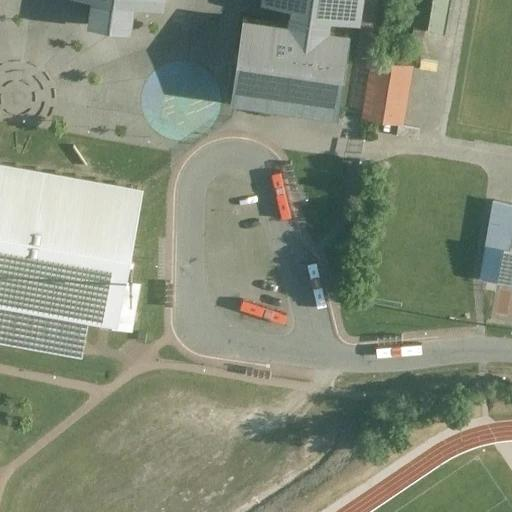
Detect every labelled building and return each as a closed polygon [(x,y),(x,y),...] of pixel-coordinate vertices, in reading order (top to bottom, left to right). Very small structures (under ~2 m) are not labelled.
[(88,0),(85,25),(129,31),(133,4),(153,7),(153,0),(280,0),(277,25),(241,20),(230,101),(339,117),(351,35),(332,33),(333,21),(360,25),(363,0),(88,0)] [(433,0),(429,27),(447,30),(451,0),(433,0)] [(420,64),(374,56),(363,116),(409,124),(420,64)] [(147,185),(0,160),(0,344),(82,359),(89,324),(119,328),(147,185)] [(511,203),(496,201),(481,277),(511,282),(511,203)]
